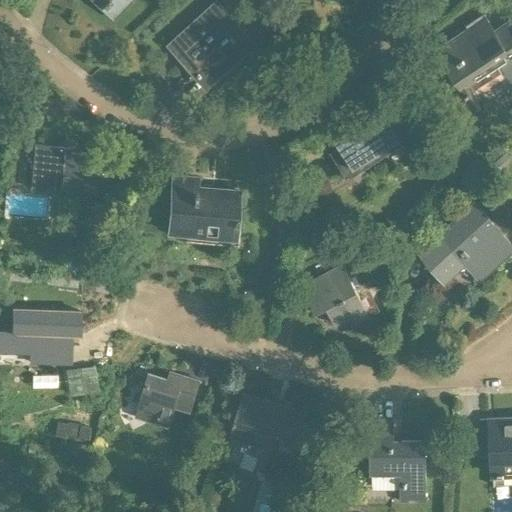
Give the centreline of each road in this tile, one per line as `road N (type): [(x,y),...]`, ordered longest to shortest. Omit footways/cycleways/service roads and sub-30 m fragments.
road 1 (residential): [(450,0),(302,124),(249,142),(207,143),(122,108),(40,42),(3,0)]
road 2 (residential): [(511,373),(346,373),(136,309)]
